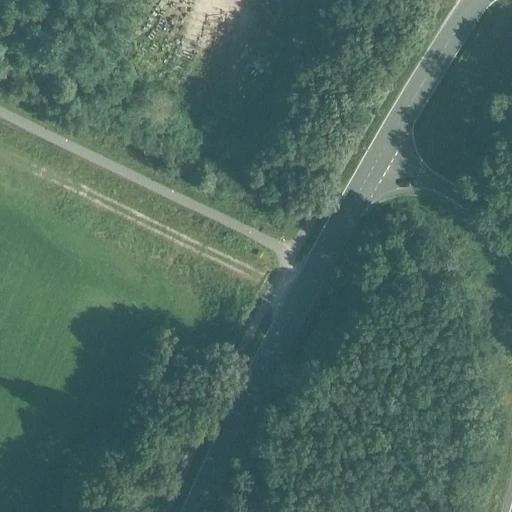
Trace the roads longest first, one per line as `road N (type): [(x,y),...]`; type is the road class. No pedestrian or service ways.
road 1 (tertiary): [(200,511),(379,152)]
road 2 (tertiary): [(379,152),(476,0)]
road 3 (motorway): [(379,152),(487,226),(511,262)]
